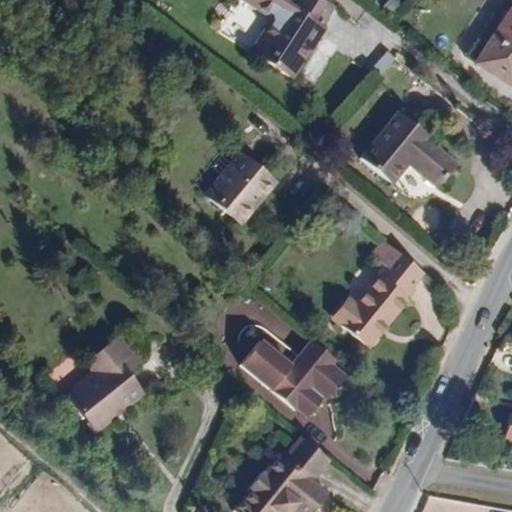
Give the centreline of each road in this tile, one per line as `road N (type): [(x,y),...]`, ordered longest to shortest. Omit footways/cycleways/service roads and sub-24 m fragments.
road 1 (tertiary): [(394,511),(511,272)]
road 2 (unknown): [(511,136),(334,0)]
